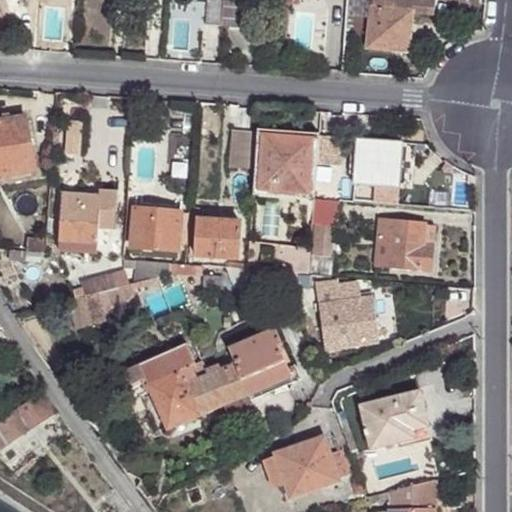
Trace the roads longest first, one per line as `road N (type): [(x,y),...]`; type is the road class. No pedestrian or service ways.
road 1 (residential): [(0,67),(427,99)]
road 2 (residential): [(493,511),(496,156)]
road 3 (residential): [(141,511),(0,306)]
